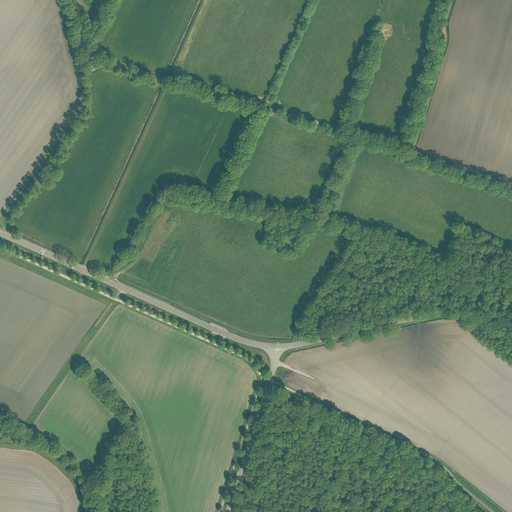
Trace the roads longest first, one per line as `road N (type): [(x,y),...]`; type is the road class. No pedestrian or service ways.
road 1 (tertiary): [(275,347),(225,333),(0,232)]
road 2 (tertiary): [(511,328),(442,312),(275,347)]
road 3 (tertiary): [(227,511),(275,347)]
